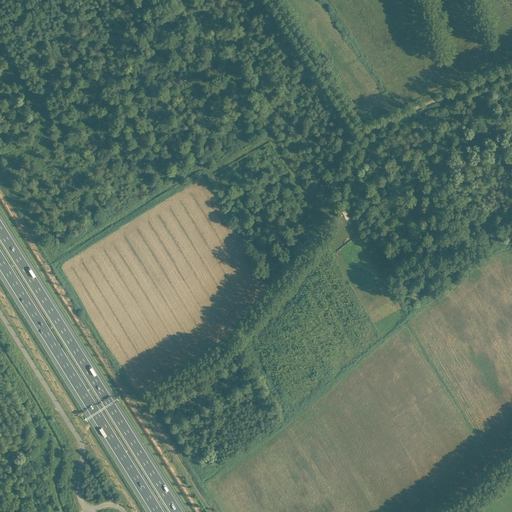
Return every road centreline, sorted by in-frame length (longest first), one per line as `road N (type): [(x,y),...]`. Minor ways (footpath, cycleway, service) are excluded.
road 1 (track): [(210,511),(145,403),(230,344),(311,246),(362,132)]
road 2 (motorway): [(176,511),(0,229)]
road 3 (motorway): [(0,258),(157,511)]
road 4 (unclassified): [(124,511),(81,503),(82,446),(0,313)]
road 5 (track): [(362,132),(511,69)]
road 6 (track): [(362,132),(275,0)]
